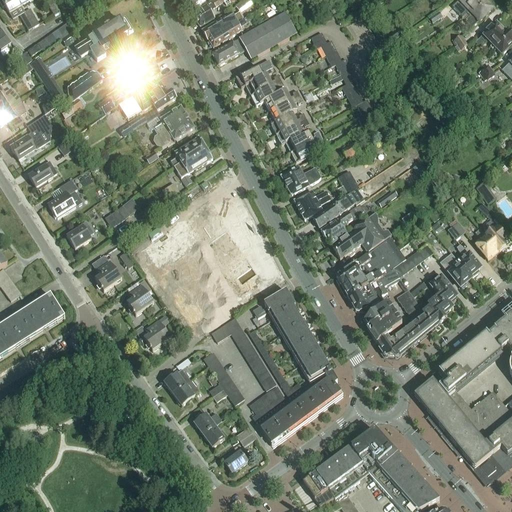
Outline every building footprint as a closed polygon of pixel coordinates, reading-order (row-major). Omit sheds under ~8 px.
[(10,16),(22,9),(17,0),(3,0),(1,1),(10,16)] [(33,0),(17,0),(22,9),(35,1),(33,0)] [(77,0),(83,10),(98,1),(97,0),(77,0)] [(185,0),(186,0),(191,9),(207,0),(185,0)] [(238,0),(215,0),(211,3),(206,7),(210,13),(215,10),(223,4),(222,2),(224,0),(229,6),(238,0)] [(250,0),(247,0),(237,6),(242,14),(255,6),(250,0)] [(366,8),(358,0),(356,0),(354,2),(362,12),(366,8)] [(462,0),(452,10),(456,14),(461,9),(461,10),(464,8),(469,13),(482,0),(462,0)] [(482,0),(469,13),(462,19),(472,30),(491,12),(485,5),(487,4),(482,0)] [(54,4),(48,8),(54,18),(60,15),(54,4)] [(214,21),(207,9),(192,18),(199,29),(214,21)] [(25,14),(35,30),(40,27),(31,11),(25,14)] [(29,33),(35,30),(25,14),(20,17),(29,33)] [(433,26),(443,19),(439,14),(429,21),(433,26)] [(231,29),(242,22),(238,15),(221,26),(219,23),(202,33),(207,43),(231,29)] [(284,15),(211,56),(218,69),(245,53),(250,62),(296,36),(284,15)] [(77,53),(74,55),(76,58),(79,56),(81,59),(88,55),(90,59),(94,57),(97,63),(106,58),(103,53),(129,36),(129,35),(134,33),(126,20),(121,23),(121,22),(75,50),(77,53)] [(234,33),(244,27),(242,22),(231,29),(207,43),(212,51),(236,37),(234,33)] [(63,28),(69,37),(74,33),(69,23),(63,28)] [(486,41),(492,47),(506,34),(501,29),(500,30),(495,25),(482,37),(483,38),(476,44),(479,48),(486,41)] [(64,40),(69,37),(63,28),(58,31),(64,40)] [(59,44),(64,40),(58,31),(53,35),(59,44)] [(399,32),(388,39),(391,44),(402,37),(399,32)] [(511,40),(506,34),(492,47),(485,54),(489,58),(493,54),(493,51),(494,50),(502,57),(511,47),(511,40)] [(54,48),(59,44),(53,35),(48,39),(54,48)] [(316,52),(319,50),(326,46),(321,36),(310,41),(316,52)] [(7,38),(0,43),(0,49),(2,52),(12,45),(7,38)] [(413,50),(405,38),(396,44),(404,56),(413,50)] [(457,49),(465,43),(462,38),(452,44),(456,49),(457,48),(457,49)] [(49,51),(54,48),(48,39),(43,42),(49,51)] [(73,39),(67,45),(70,49),(77,43),(73,39)] [(45,55),(49,51),(43,42),(38,46),(45,55)] [(457,48),(456,49),(458,51),(459,51),(461,53),(468,48),(465,43),(457,49),(457,48)] [(326,46),(319,50),(325,60),(336,54),(331,44),(326,46)] [(38,47),(28,54),(32,59),(42,52),(38,47)] [(330,70),(334,68),(341,64),(336,54),(325,60),(330,70)] [(33,63),(26,55),(21,58),(27,67),(33,63)] [(114,80),(119,88),(153,67),(148,59),(114,80)] [(270,72),(272,71),(271,69),(272,68),(269,62),(235,80),(241,91),(245,89),(267,77),(271,75),(270,72)] [(341,64),(334,68),(339,78),(351,72),(345,62),(341,64)] [(511,82),(511,63),(510,66),(503,73),(511,82)] [(154,69),(153,67),(119,88),(124,95),(124,96),(139,86),(141,88),(160,76),(156,68),(154,69)] [(27,68),(20,73),(24,78),(31,73),(27,68)] [(479,75),(482,79),(492,72),(488,68),(481,73),(481,74),(479,75)] [(43,71),(37,75),(61,112),(67,108),(43,71)] [(339,78),(345,88),(351,84),(356,82),(351,72),(339,78)] [(492,72),(482,79),(485,83),(487,82),(487,83),(495,77),(492,72)] [(73,105),(103,83),(98,76),(88,77),(67,92),(68,99),(73,105)] [(245,89),(250,99),(280,83),(278,77),(273,80),(274,82),(270,84),(267,77),(245,89)] [(255,109),(264,104),(277,97),(274,91),(277,89),(278,91),(283,88),(280,83),(250,99),(255,109)] [(341,90),(346,100),(357,95),(351,84),(345,88),(341,90)] [(153,107),(157,113),(176,100),(171,93),(167,95),(161,86),(146,95),(144,92),(132,99),(142,114),(153,107)] [(0,115),(17,104),(10,93),(6,96),(2,89),(0,90),(0,115)] [(42,89),(36,92),(38,99),(45,94),(42,89)] [(264,104),(269,114),(299,98),(297,94),(292,96),(293,98),(289,100),(286,93),(277,97),(264,104)] [(356,109),(362,105),(357,95),(346,100),(351,111),(356,109)] [(274,124),(292,115),(296,113),(292,105),(296,104),(297,105),(301,103),(299,98),(269,114),(274,124)] [(50,101),(41,108),(47,118),(51,115),(57,111),(50,101)] [(106,117),(115,110),(109,101),(99,108),(106,117)] [(367,103),(362,105),(356,109),(361,119),(372,113),(367,103)] [(24,115),(17,104),(0,115),(0,129),(1,131),(11,124),(16,131),(25,125),(20,118),(24,115)] [(73,106),(60,114),(65,121),(77,113),(73,106)] [(156,148),(161,149),(169,144),(170,140),(171,139),(174,144),(195,130),(181,109),(160,122),(163,126),(153,132),(157,137),(154,138),(153,143),(156,148)] [(372,113),(361,119),(357,120),(362,130),(376,122),(372,113)] [(270,126),(275,137),(305,121),(302,115),(298,117),(299,120),(295,122),(292,115),(274,124),(270,126)] [(130,127),(120,133),(124,139),(147,124),(142,117),(129,126),(130,127)] [(43,119),(38,122),(45,135),(51,131),(43,119)] [(280,147),(285,145),(302,136),(299,129),(303,127),(304,129),(308,127),(305,121),(275,137),(280,147)] [(285,145),(290,155),(320,139),(317,134),(312,136),(314,138),(310,140),(307,134),(302,136),(285,145)] [(18,147),(12,152),(19,163),(46,146),(40,136),(34,139),(32,136),(17,145),(18,147)] [(323,145),(320,139),(290,155),(296,166),(317,154),(314,147),(317,145),(318,147),(323,145)] [(174,170),(186,189),(193,185),(188,177),(213,162),(199,140),(174,156),(177,160),(170,165),(174,170)] [(68,142),(58,150),(64,159),(74,152),(68,142)] [(353,148),(342,155),(347,164),(358,157),(353,148)] [(154,154),(145,160),(149,167),(159,160),(154,154)] [(41,173),(29,180),(37,191),(54,181),(53,179),(58,176),(50,164),(40,171),(41,173)] [(136,175),(143,170),(140,165),(133,170),(136,175)] [(419,165),(414,169),(419,176),(424,172),(419,165)] [(300,172),(299,169),(281,178),(291,198),(321,182),(315,170),(303,177),(300,172)] [(91,170),(74,181),(80,190),(97,180),(91,170)] [(338,181),(343,189),(354,183),(349,175),(338,181)] [(376,191),(388,186),(383,175),(371,180),(376,191)] [(64,198),(48,208),(57,221),(82,206),(74,194),(77,192),(71,183),(59,191),(64,198)] [(354,183),(343,189),(348,198),(358,191),(354,183)] [(181,193),(176,185),(166,191),(171,200),(181,193)] [(496,204),(483,186),(476,191),(489,209),(496,204)] [(394,193),(377,205),(381,210),(398,198),(394,193)] [(294,203),(304,222),(322,213),(319,208),(330,202),(326,194),(315,200),(312,194),(294,203)] [(346,199),(313,221),(320,231),(342,215),(339,210),(344,207),(348,207),(353,204),(354,201),(350,197),(347,199),(346,199)] [(133,201),(122,209),(129,219),(140,211),(133,201)] [(218,203),(175,230),(217,297),(233,287),(239,297),(266,280),(218,203)] [(483,207),(478,211),(479,212),(487,220),(492,216),(484,207),(483,207)] [(117,213),(124,223),(129,219),(122,209),(117,213)] [(354,224),(357,222),(356,220),(363,215),(358,209),(321,234),(324,238),(331,247),(347,236),(342,229),(353,222),(354,224)] [(437,212),(429,219),(434,225),(442,219),(437,212)] [(119,226),(124,223),(117,213),(112,216),(119,226)] [(112,231),(119,226),(112,216),(105,222),(112,231)] [(340,243),(341,244),(332,250),(340,262),(368,243),(374,251),(392,238),(389,234),(379,235),(377,218),(376,216),(354,232),(355,234),(348,239),(347,238),(340,243)] [(491,223),(486,228),(492,235),(486,239),(499,254),(500,255),(510,247),(491,223)] [(86,224),(80,227),(81,230),(67,239),(75,253),(78,251),(80,254),(85,251),(83,248),(92,242),(90,239),(94,236),(86,224)] [(453,230),(461,240),(465,236),(458,226),(453,230)] [(455,244),(461,240),(453,230),(448,234),(455,244)] [(488,263),(499,254),(486,239),(481,232),(476,236),(479,240),(480,239),(481,241),(480,241),(482,243),(476,248),(488,263)] [(335,280),(342,291),(394,255),(386,244),(335,280)] [(427,248),(422,251),(429,260),(433,256),(427,248)] [(459,266),(472,281),(479,275),(478,274),(481,271),(468,255),(468,256),(463,250),(462,250),(461,248),(457,251),(459,253),(458,253),(463,260),(464,262),(459,266)] [(425,263),(429,260),(422,251),(418,254),(425,263)] [(425,263),(418,254),(414,258),(420,266),(425,263)] [(349,302),(361,296),(361,294),(394,273),(398,270),(402,267),(394,255),(342,291),(349,302)] [(134,268),(125,256),(120,259),(128,272),(134,268)] [(414,258),(410,261),(416,269),(420,266),(414,258)] [(466,286),(472,281),(459,266),(454,259),(453,260),(451,258),(448,261),(449,262),(449,263),(456,271),(450,276),(462,292),(468,287),(466,286)] [(412,272),(416,269),(410,261),(406,264),(412,272)] [(402,267),(408,275),(412,272),(406,264),(402,267)] [(96,274),(99,279),(94,282),(103,295),(122,282),(110,265),(96,274)] [(404,278),(408,275),(402,267),(398,270),(404,278)] [(394,273),(400,281),(404,278),(398,270),(394,273)] [(388,296),(385,290),(388,289),(389,291),(399,285),(398,283),(400,282),(400,281),(394,273),(361,294),(361,296),(349,302),(355,314),(359,315),(369,309),(370,311),(383,304),(381,300),(388,296)] [(0,282),(0,289),(1,290),(11,282),(8,277),(0,282)] [(443,299),(448,306),(456,300),(441,281),(431,289),(439,299),(440,301),(443,299)] [(15,287),(11,282),(1,290),(4,295),(15,287)] [(400,282),(398,283),(399,285),(405,294),(408,293),(400,282)] [(128,298),(132,303),(127,307),(136,320),(154,306),(147,296),(151,293),(144,283),(140,287),(141,289),(128,298)] [(4,295),(7,300),(18,292),(15,287),(4,295)] [(411,297),(414,302),(427,292),(423,287),(411,297)] [(22,297),(18,292),(7,300),(11,305),(22,297)] [(324,376),(326,379),(329,377),(332,375),(294,310),(296,309),(286,293),(264,306),(266,310),(263,312),(261,309),(253,313),(258,321),(271,314),(311,382),(323,375),(324,376)] [(409,294),(397,302),(399,307),(400,306),(402,312),(403,311),(406,317),(407,316),(411,322),(423,313),(414,302),(411,297),(409,294)] [(52,299),(24,317),(37,338),(66,321),(52,299)] [(442,317),(443,318),(452,311),(448,306),(443,299),(440,301),(439,299),(433,304),(438,311),(436,313),(441,318),(442,317)] [(422,317),(433,331),(446,321),(443,318),(442,317),(441,318),(436,313),(438,311),(433,304),(427,309),(429,312),(422,317)] [(388,308),(364,323),(374,338),(372,340),(377,347),(391,337),(399,331),(402,329),(388,308)] [(409,324),(422,340),(433,331),(422,317),(421,315),(409,324)] [(0,341),(9,356),(37,338),(24,317),(0,331),(0,341)] [(145,334),(148,338),(143,342),(152,354),(171,341),(162,329),(169,324),(165,319),(145,334)] [(494,332),(495,334),(489,339),(485,334),(468,348),(471,351),(464,357),(462,353),(434,376),(436,379),(435,381),(436,381),(422,392),(423,392),(419,396),(426,412),(428,411),(435,419),(431,422),(437,430),(440,428),(445,434),(442,437),(454,452),(457,450),(475,472),(476,471),(488,485),(508,468),(497,454),(502,450),(493,439),(484,447),(476,437),(485,430),(472,413),(460,399),(459,399),(455,394),(501,356),(502,357),(503,356),(502,355),(508,350),(511,355),(511,319),(496,333),(495,332),(494,332)] [(226,328),(229,332),(238,326),(235,322),(226,328)] [(400,336),(411,349),(422,340),(409,324),(402,329),(399,331),(402,335),(400,336)] [(241,331),(238,326),(229,332),(231,337),(241,331)] [(231,337),(229,332),(226,328),(221,331),(227,340),(231,337)] [(222,343),(227,340),(221,331),(216,333),(222,343)] [(231,337),(234,342),(244,336),(241,331),(231,337)] [(393,350),(400,358),(411,349),(400,336),(402,335),(399,331),(391,337),(395,342),(394,342),(398,346),(393,350)] [(218,345),(222,343),(216,333),(212,336),(218,345)] [(291,392),(255,333),(249,336),(289,401),(302,391),(299,386),(291,392)] [(247,341),(244,336),(234,342),(237,347),(247,341)] [(385,360),(396,361),(400,358),(393,350),(398,346),(394,342),(395,342),(391,337),(377,347),(385,360)] [(0,362),(9,356),(0,341),(0,362)] [(237,347),(240,352),(250,346),(247,341),(237,347)] [(240,352),(243,356),(253,350),(250,346),(240,352)] [(243,356),(246,361),(256,355),(253,350),(243,356)] [(246,361),(249,366),(259,360),(256,355),(246,361)] [(207,367),(216,361),(213,356),(204,362),(207,367)] [(179,367),(182,371),(193,364),(190,360),(179,367)] [(249,366),(252,371),(262,365),(259,360),(249,366)] [(219,365),(216,361),(207,367),(210,371),(219,365)] [(219,365),(210,371),(213,376),(222,370),(219,365)] [(252,371),(255,376),(265,370),(262,365),(252,371)] [(213,376),(216,380),(225,374),(222,370),(213,376)] [(255,376),(258,380),(268,374),(265,370),(255,376)] [(192,384),(183,372),(180,373),(177,376),(164,386),(173,398),(186,388),(192,384)] [(216,380),(219,385),(228,379),(225,374),(216,380)] [(258,380),(261,385),(271,379),(268,374),(258,380)] [(329,377),(326,379),(329,383),(262,433),(274,448),(341,398),(333,388),(338,385),(334,379),(332,375),(329,377)] [(219,385),(220,387),(222,390),(231,383),(228,379),(219,385)] [(261,385),(264,390),(273,384),(271,379),(261,385)] [(214,380),(209,383),(212,389),(217,385),(214,380)] [(222,390),(224,392),(225,394),(234,388),(231,383),(222,390)] [(192,384),(186,388),(173,398),(181,409),(195,399),(193,397),(199,393),(192,384)] [(276,388),(273,384),(264,390),(267,394),(276,388)] [(222,390),(220,387),(208,396),(212,401),(224,392),(222,390)] [(237,393),(234,388),(225,394),(228,398),(228,399),(237,393)] [(286,403),(277,389),(273,392),(278,401),(270,407),(265,411),(260,414),(256,418),(252,420),(256,425),(286,403)] [(228,398),(225,394),(224,392),(212,401),(216,407),(228,398)] [(273,392),(264,398),(270,407),(278,401),(273,392)] [(228,399),(231,403),(240,397),(237,393),(228,399)] [(493,396),(472,413),(485,430),(476,437),(484,447),(493,439),(502,450),(497,454),(508,468),(510,470),(511,468),(511,418),(505,410),(493,396)] [(244,403),(240,397),(231,403),(235,409),(244,403)] [(265,411),(270,407),(264,398),(259,402),(265,411)] [(260,414),(265,411),(259,402),(254,406),(260,414)] [(256,418),(260,414),(254,406),(249,409),(256,418)] [(194,426),(203,439),(216,429),(215,429),(221,424),(215,416),(209,421),(207,417),(194,426)] [(225,442),(216,429),(203,439),(212,451),(225,442)] [(235,439),(239,445),(252,437),(248,430),(235,439)] [(317,476),(316,477),(334,502),(335,503),(341,498),(357,486),(365,480),(369,477),(373,482),(400,511),(424,511),(436,506),(439,504),(439,503),(438,502),(437,503),(427,492),(417,481),(397,459),(398,458),(397,457),(396,457),(394,454),(393,454),(390,450),(390,449),(374,432),(359,443),(350,451),(342,456),(342,457),(317,476)] [(255,442),(252,437),(239,445),(243,450),(255,442)] [(239,456),(224,466),(232,476),(248,465),(245,461),(248,458),(243,451),(238,454),(239,456)] [(316,477),(304,485),(321,509),(334,502),(316,477)] [(352,504),(348,499),(344,502),(341,498),(335,503),(341,511),(352,504)]
